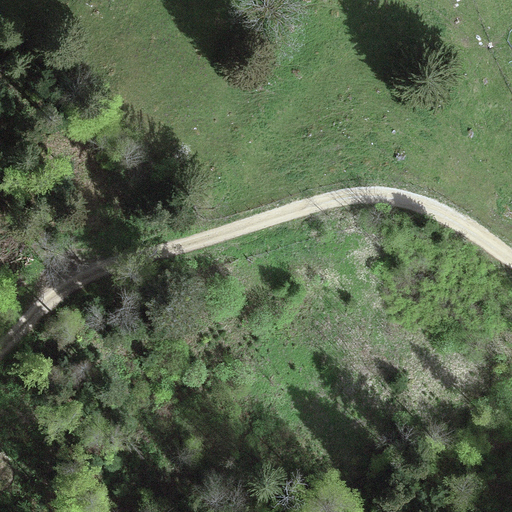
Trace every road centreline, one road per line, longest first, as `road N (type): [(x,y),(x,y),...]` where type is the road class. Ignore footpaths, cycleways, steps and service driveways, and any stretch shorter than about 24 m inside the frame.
road 1 (track): [(511,253),(423,204),(377,193),(213,228)]
road 2 (track): [(0,344),(20,313),(88,262),(213,228)]
